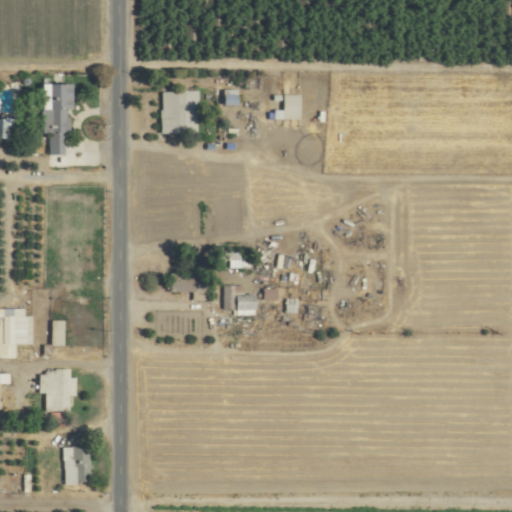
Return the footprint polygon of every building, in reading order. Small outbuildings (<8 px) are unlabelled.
[(64,154),(64,131),(69,131),(69,109),(73,109),(73,83),(42,83),(42,133),(49,133),(49,154),(64,154)] [(238,89),(215,89),(215,104),(238,104),(238,89)] [(160,133),(197,132),(196,90),(159,91),(160,133)] [(299,118),(300,94),(282,93),(281,118),(299,118)] [(0,137),(13,138),(13,117),(0,116),(0,137)] [(247,267),(248,252),(223,251),(222,267),(247,267)] [(204,272),(170,272),(170,291),(204,291),(204,272)] [(235,315),(256,314),(255,293),(243,294),(243,284),(222,285),(222,309),(235,309),(235,315)] [(277,299),(276,287),(262,288),(262,299),(277,299)] [(284,312),(296,312),(296,298),(284,297),(284,312)] [(31,344),(31,315),(24,315),(24,308),(0,307),(0,328),(2,328),(2,343),(0,342),(0,357),(14,357),(14,344),(31,344)] [(50,344),(63,345),(64,320),(51,320),(50,344)] [(43,410),(69,410),(69,395),(75,395),(76,376),(70,376),(70,370),(38,369),(37,392),(44,392),(43,410)] [(9,373),(0,372),(0,382),(9,383),(9,373)] [(89,445),(62,446),(63,483),(90,482),(89,445)]
